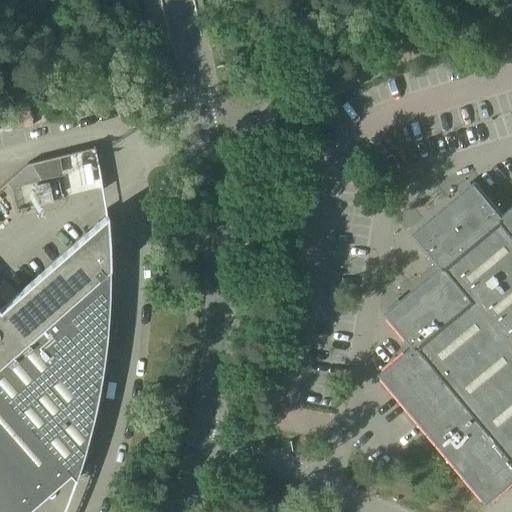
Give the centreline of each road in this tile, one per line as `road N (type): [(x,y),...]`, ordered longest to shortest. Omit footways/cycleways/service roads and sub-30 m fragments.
road 1 (tertiary): [(181,511),(201,449),(219,307),(216,206),(199,105)]
road 2 (unclassified): [(199,105),(511,9)]
